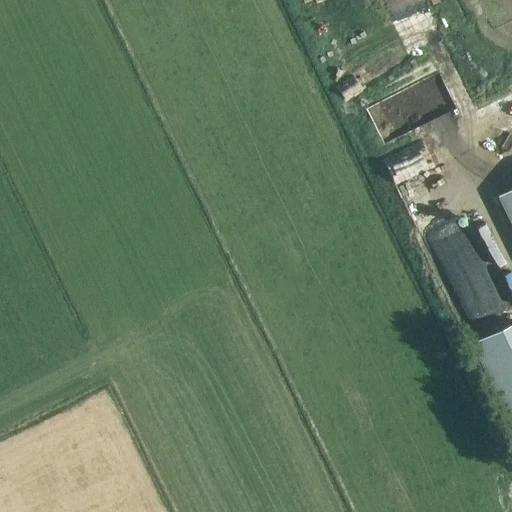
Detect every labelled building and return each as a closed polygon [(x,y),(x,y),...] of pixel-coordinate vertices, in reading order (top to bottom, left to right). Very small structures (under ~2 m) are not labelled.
[(380,88),(383,98),(368,102),(372,116),(445,95),(438,71),(380,88)] [(511,76),(460,108),(476,133),(511,110),(511,76)] [(437,149),(461,144),(453,109),(430,114),(437,149)] [(418,125),(378,146),(389,167),(429,146),(418,125)] [(471,216),(481,211),(467,185),(458,190),(471,216)] [(511,189),(499,196),(511,222),(511,189)] [(461,241),(446,249),(458,272),(473,264),(461,241)] [(511,424),(511,322),(472,342),(511,424)]
